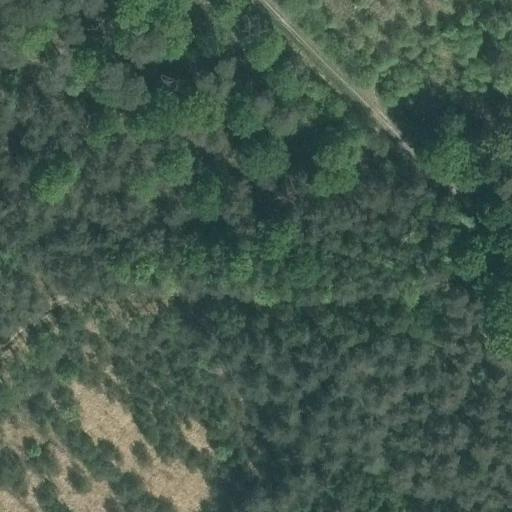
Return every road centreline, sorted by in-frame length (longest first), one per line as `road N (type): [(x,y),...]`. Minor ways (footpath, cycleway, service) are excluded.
road 1 (track): [(0,309),(33,290),(398,283),(440,271),(511,214)]
road 2 (track): [(511,234),(273,0)]
